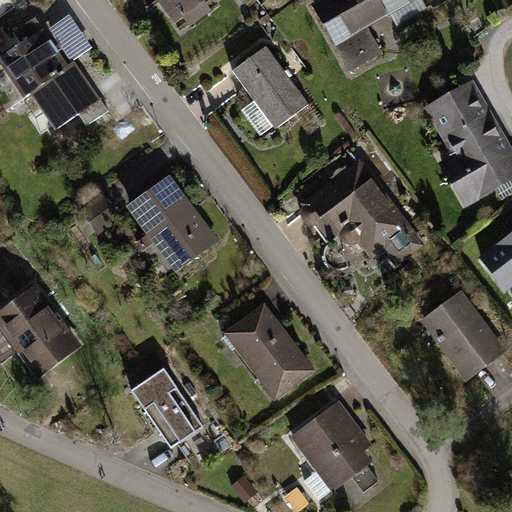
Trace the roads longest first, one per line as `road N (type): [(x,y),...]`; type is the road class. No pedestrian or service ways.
road 1 (residential): [(444,511),(439,471),(423,439),(88,0)]
road 2 (residential): [(0,419),(202,511)]
